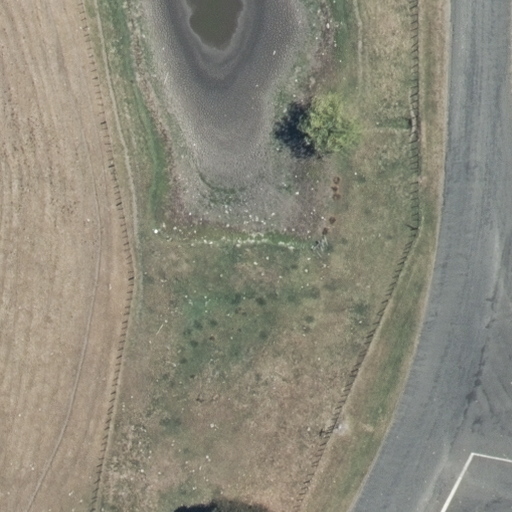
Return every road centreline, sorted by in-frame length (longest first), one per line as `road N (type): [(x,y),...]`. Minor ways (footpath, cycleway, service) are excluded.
road 1 (unclassified): [(387,404),(432,225),(441,0)]
road 2 (unclassified): [(387,404),(511,434)]
road 3 (unclassified): [(330,511),(387,404)]
